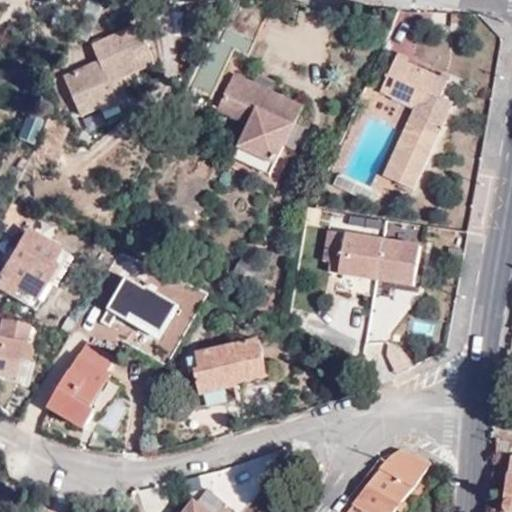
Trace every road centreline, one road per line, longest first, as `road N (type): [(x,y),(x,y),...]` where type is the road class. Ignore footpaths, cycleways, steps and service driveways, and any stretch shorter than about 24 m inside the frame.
road 1 (residential): [(293,433),(166,469),(115,472),(0,431)]
road 2 (secondary): [(474,410),(511,173)]
road 3 (residential): [(316,511),(393,412)]
